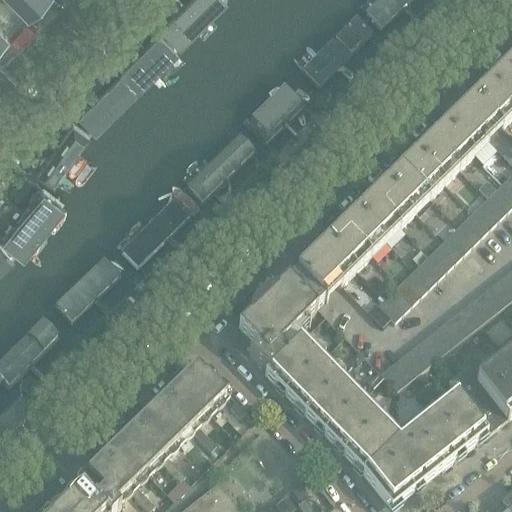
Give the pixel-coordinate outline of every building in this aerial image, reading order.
[(0,0),(0,35),(6,30),(26,10),(15,0),(0,0)] [(15,0),(26,10),(36,0),(15,0)] [(148,0),(146,0),(140,7),(154,22),(162,14),(159,11),(149,0),(148,0)] [(193,0),(161,31),(182,52),(229,5),(224,0),(193,0)] [(379,0),(365,14),(381,30),(411,0),(379,0)] [(302,70),(319,88),(374,34),(357,16),(302,70)] [(108,35),(100,43),(109,52),(117,44),(108,35)] [(125,73),(139,87),(175,52),(162,38),(125,73)] [(511,64),(472,103),(466,109),(459,116),(311,261),(299,273),(301,276),(299,278),(300,278),(292,286),(316,312),(317,312),(317,311),(325,304),(326,305),(328,304),(341,291),(489,146),(497,138),(501,133),(511,122),(511,64)] [(80,120),(97,137),(139,96),(122,79),(80,120)] [(57,92),(68,104),(75,96),(64,85),(57,92)] [(248,126),(266,145),(304,108),(285,89),(248,126)] [(44,105),(55,115),(62,107),(51,97),(44,105)] [(38,177),(56,189),(92,138),(74,125),(38,177)] [(182,199),(196,214),(260,152),(245,136),(182,199)] [(511,179),(499,192),(511,205),(511,179)] [(1,239),(22,258),(63,205),(41,186),(1,239)] [(511,205),(499,192),(490,200),(507,217),(511,212),(511,205)] [(121,252),(138,270),(192,218),(175,200),(121,252)] [(482,209),(498,226),(507,217),(490,200),(482,209)] [(473,217),(490,235),(498,226),(482,209),(473,217)] [(464,226),(481,243),(490,235),(473,217),(464,226)] [(456,234),(472,252),(481,243),(464,226),(456,234)] [(447,243),(464,260),(472,252),(456,234),(447,243)] [(464,260),(447,243),(438,251),(455,269),(464,260)] [(0,279),(17,263),(0,246),(0,279)] [(438,251),(429,260),(446,277),(455,269),(438,251)] [(56,306),(73,324),(122,277),(105,259),(56,306)] [(429,260),(421,269),(438,286),(446,277),(429,260)] [(421,269),(412,277),(429,294),(438,286),(421,269)] [(403,286),(420,303),(429,294),(412,277),(403,286)] [(511,284),(507,279),(498,287),(511,305),(511,284)] [(316,312),(292,286),(289,283),(276,296),(271,297),(267,299),(262,301),(259,304),(255,308),(253,312),(251,317),(249,322),(238,333),(246,341),(235,354),(251,367),(252,366),(267,378),(264,381),(363,481),(387,511),(396,511),(441,476),(487,440),(487,439),(488,438),(457,402),(411,438),(403,444),(399,441),(400,440),(307,346),(296,335),(317,315),(315,312),(316,312)] [(403,286),(395,294),(411,311),(420,303),(403,286)] [(511,306),(511,305),(498,287),(488,295),(503,313),(511,306)] [(395,294),(386,303),(403,320),(411,311),(395,294)] [(503,313),(488,295),(478,302),(493,321),(503,313)] [(166,305),(159,298),(152,305),(159,312),(166,305)] [(493,321),(478,302),(468,310),(483,329),(493,321)] [(403,320),(386,303),(377,311),(394,328),(403,320)] [(483,329),(468,310),(458,318),(473,337),(483,329)] [(473,337),(458,318),(448,326),(463,344),(473,337)] [(0,363),(0,379),(9,389),(61,338),(44,321),(0,363)] [(463,344),(448,326),(439,333),(454,352),(463,344)] [(454,352),(439,333),(429,341),(444,360),(454,352)] [(444,360),(429,341),(419,349),(434,368),(444,360)] [(434,368),(419,349),(409,356),(424,375),(434,368)] [(424,375),(409,356),(399,364),(414,383),(424,375)] [(457,402),(488,438),(489,438),(489,439),(511,420),(511,356),(476,385),(466,372),(449,386),(460,399),(457,402)] [(414,383),(399,364),(390,372),(404,391),(414,383)] [(404,391),(390,372),(380,380),(395,399),(404,391)] [(119,511),(117,509),(129,497),(143,511),(154,511),(155,511),(135,492),(160,467),(180,487),(185,482),(166,462),(191,437),(211,457),(216,451),(197,431),(225,403),(196,373),(87,480),(87,481),(78,490),(77,489),(53,511),(119,511)] [(0,421),(0,430),(8,439),(32,416),(20,403),(0,421)] [(229,413),(240,423),(245,418),(235,407),(229,413)] [(238,511),(219,487),(187,511),(238,511)]
